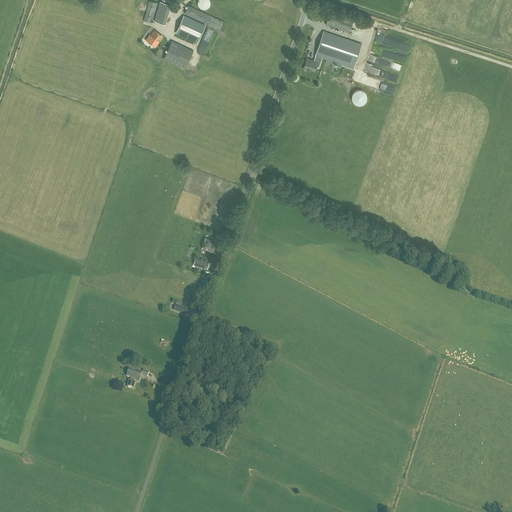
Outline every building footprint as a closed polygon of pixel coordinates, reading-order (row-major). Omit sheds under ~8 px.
[(209,3),(209,2),(209,1),(208,0),(198,0),(198,2),(198,3),(198,5),(199,6),(199,7),(200,7),(201,8),(203,8),(205,8),(207,7),(209,5),(209,4),(209,3)] [(152,23),(157,3),(149,1),(144,20),(152,23)] [(165,24),(171,4),(160,1),(155,21),(165,24)] [(188,5),(185,14),(186,14),(220,30),(223,21),(188,5)] [(326,25),(349,33),(354,20),(330,12),(326,25)] [(184,15),(175,33),(197,43),(206,25),(184,15)] [(163,36),(155,30),(151,35),(150,34),(146,40),(155,47),(160,41),(159,41),(163,36)] [(310,69),(315,70),(317,65),(320,66),(322,58),(353,68),(361,44),(323,31),(315,55),(316,55),(314,61),(307,58),(305,63),(306,63),(304,68),(309,70),(310,69)] [(185,69),(193,51),(172,41),(164,59),(185,69)] [(223,232),(231,209),(224,206),(215,229),(223,232)] [(216,241),(205,237),(201,249),(212,252),(216,241)] [(207,268),(209,263),(195,258),(194,264),(207,268)] [(189,317),(191,311),(175,305),(173,311),(189,317)] [(135,371),(129,369),(126,376),(131,378),(130,381),(129,381),(127,387),(133,389),(135,383),(135,381),(140,382),(143,371),(136,369),(135,371)]
